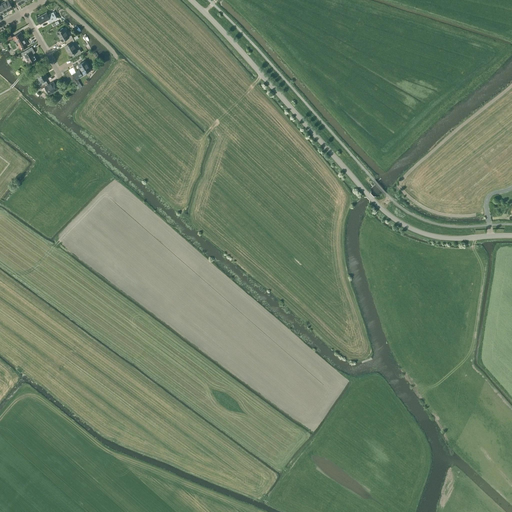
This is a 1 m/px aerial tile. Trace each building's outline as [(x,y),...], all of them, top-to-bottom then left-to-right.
[(4,0),(5,1),(2,3),(6,12),(12,8),(9,3),(12,2),(10,0),(4,0)] [(57,19),(53,12),(48,15),(46,13),(37,18),(40,24),(48,20),(49,23),(57,19)] [(65,39),(66,42),(73,38),(71,35),(69,37),(64,28),(57,32),(62,41),(65,39)] [(23,38),(22,38),(21,36),(23,35),(21,32),(12,37),(14,39),(15,39),(16,39),(22,49),(27,47),(25,43),(26,43),(23,38)] [(72,42),(74,41),(73,38),(66,42),(68,45),(65,46),(70,55),(73,53),(75,56),(81,52),(79,49),(77,51),(72,42)] [(21,53),(22,56),(24,55),(29,63),(36,59),(33,54),(35,52),(32,47),(21,53)] [(83,73),(90,69),(85,61),(78,65),(81,69),(79,71),(79,70),(73,73),(76,79),(82,76),(81,74),(83,73)] [(38,84),(39,86),(40,86),(47,82),(45,80),(48,78),(43,69),(36,73),(41,82),(38,84)] [(34,89),(37,92),(41,89),(45,87),(49,94),(58,89),(54,82),(48,85),(47,82),(40,86),(39,86),(34,89)]
